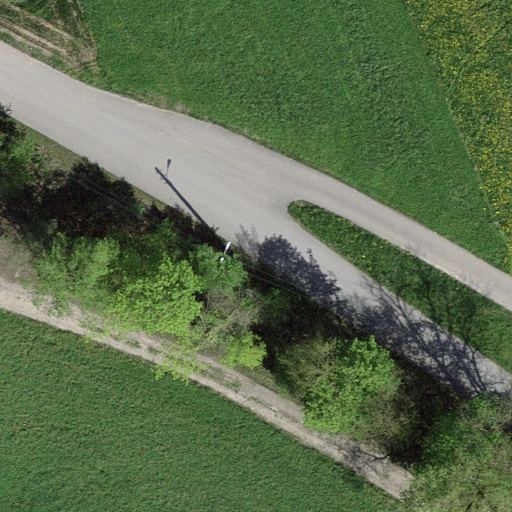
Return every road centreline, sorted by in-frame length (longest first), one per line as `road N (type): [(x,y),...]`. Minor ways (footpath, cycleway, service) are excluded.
road 1 (residential): [(0,81),(87,129),(511,416)]
road 2 (track): [(0,318),(131,350),(386,511)]
